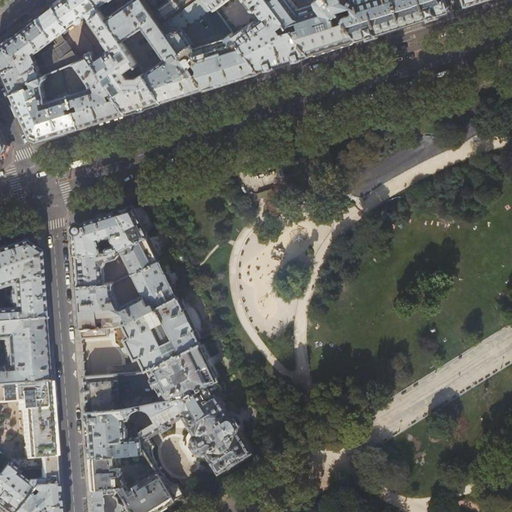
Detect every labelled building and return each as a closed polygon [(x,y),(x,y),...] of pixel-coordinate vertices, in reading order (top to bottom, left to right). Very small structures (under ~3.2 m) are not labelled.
[(98,7),(93,0),(59,0),(45,11),(37,17),(53,39),(56,44),(42,54),(46,64),(51,73),(76,63),(89,57),(88,56),(88,55),(88,54),(88,52),(89,51),(80,56),(78,57),(77,57),(76,57),(76,56),(75,56),(76,55),(65,40),(66,40),(62,36),(61,35),(61,34),(61,33),(62,32),(77,22),(78,22),(79,23),(80,22),(80,23),(84,20),(83,20),(84,20),(84,19),(83,18),(89,15),(92,19),(102,12),(98,7)] [(152,11),(144,0),(130,0),(109,15),(106,9),(102,12),(122,41),(142,27),(165,58),(143,73),(163,102),(184,95),(206,88),(162,25),(152,11)] [(185,0),(181,4),(178,0),(168,0),(152,11),(162,25),(196,0),(185,0)] [(190,24),(215,7),(209,0),(196,0),(162,25),(206,88),(233,79),(260,71),(235,35),(232,32),(225,37),(201,44),(199,40),(192,42),(183,28),(189,24),(190,24)] [(253,22),(252,22),(251,22),(235,35),(260,71),(285,62),(310,55),(291,29),(282,32),(279,28),(286,22),(269,0),(209,0),(215,7),(216,9),(228,0),(243,0),(252,10),(253,11),(254,11),(255,11),(256,11),(257,10),(263,19),(256,23),(255,22),(253,22)] [(269,0),(286,22),(291,29),(310,55),(334,47),(358,40),(345,21),(337,24),(338,23),(338,22),(338,21),(337,20),(337,19),(336,19),(336,18),(335,18),(334,18),(340,14),(329,0),(314,0),(314,1),(316,6),(300,11),(291,0),(269,0)] [(329,0),(340,14),(345,21),(358,40),(381,32),(420,20),(449,11),(445,0),(329,0)] [(89,51),(88,52),(88,54),(88,55),(88,56),(89,57),(113,92),(116,97),(127,113),(144,107),(163,102),(143,73),(122,41),(102,12),(92,19),(91,19),(91,20),(109,48),(96,56),(95,54),(95,53),(94,52),(93,51),(92,51),(90,50),(89,51)] [(53,39),(37,17),(11,36),(0,44),(0,67),(3,74),(12,93),(28,87),(26,83),(29,82),(25,81),(24,78),(29,76),(31,81),(47,74),(51,73),(46,64),(40,66),(34,53),(53,39)] [(113,92),(89,57),(76,63),(89,87),(69,93),(73,105),(78,103),(79,109),(75,110),(80,127),(102,121),(127,113),(116,97),(110,99),(109,94),(113,92)] [(47,74),(31,81),(33,85),(29,87),(28,86),(28,87),(12,93),(21,116),(31,138),(38,141),(56,135),(80,127),(75,110),(69,112),(67,106),(73,105),(69,93),(49,99),(46,81),(46,79),(48,77),(47,74)] [(338,175),(330,150),(320,153),(328,178),(338,175)] [(272,188),(256,193),(258,199),(264,197),(274,194),(272,188)] [(75,224),(74,225),(74,227),(74,228),(74,229),(75,239),(76,254),(116,250),(117,250),(120,248),(148,235),(147,233),(148,233),(148,232),(148,231),(146,226),(145,225),(144,225),(143,225),(142,223),(143,223),(134,206),(134,205),(116,211),(79,223),(77,223),(75,224)] [(160,260),(159,258),(149,237),(148,235),(120,248),(132,273),(133,273),(160,260)] [(0,289),(8,287),(9,309),(0,309),(0,323),(43,319),(41,288),(38,251),(21,240),(2,247),(0,247),(0,289)] [(119,254),(117,250),(116,250),(76,254),(77,270),(78,285),(105,283),(104,265),(105,265),(106,264),(107,263),(107,261),(107,260),(118,256),(119,254)] [(177,295),(162,264),(160,260),(133,273),(136,280),(143,294),(150,309),(178,296),(177,295)] [(113,282),(105,283),(78,285),(79,305),(81,328),(107,325),(119,324),(123,323),(150,309),(143,294),(121,304),(114,290),(113,282)] [(201,343),(200,340),(197,336),(194,330),(195,330),(184,308),(182,304),(180,300),(178,296),(150,309),(123,323),(129,336),(125,338),(135,358),(139,356),(145,370),(149,368),(201,343)] [(0,385),(48,382),(45,352),(43,319),(0,323),(0,385)] [(107,335),(107,325),(81,328),(82,337),(107,335)] [(210,362),(208,358),(201,343),(149,368),(153,377),(151,378),(155,387),(157,385),(163,396),(164,399),(179,397),(184,395),(191,392),(215,380),(218,378),(212,366),(210,362)] [(138,405),(164,399),(163,396),(157,397),(156,397),(155,397),(155,396),(126,401),(125,401),(120,401),(118,373),(85,376),(86,393),(87,410),(125,407),(138,405)] [(216,380),(215,380),(191,392),(199,403),(215,394),(217,394),(218,393),(220,391),(221,390),(221,389),(221,387),(221,385),(221,384),(219,382),(218,381),(217,381),(216,380)] [(48,382),(0,385),(0,403),(18,402),(18,407),(16,407),(16,410),(18,410),(18,411),(22,411),(26,459),(53,457),(51,421),(48,382)] [(199,403),(191,392),(184,395),(187,401),(183,404),(179,397),(164,399),(138,405),(139,408),(142,408),(144,408),(147,409),(151,412),(156,421),(155,424),(142,433),(142,437),(143,436),(143,440),(149,437),(161,429),(162,432),(172,425),(172,424),(171,423),(183,416),(182,414),(199,403)] [(215,394),(199,403),(182,414),(183,416),(195,435),(193,437),(192,438),(192,440),(192,442),(192,443),(191,443),(196,451),(197,451),(198,452),(200,452),(203,453),(204,452),(205,452),(218,472),(251,452),(239,431),(240,430),(240,429),(240,426),(234,416),(233,415),(232,414),(231,414),(229,414),(228,414),(215,394)] [(125,407),(87,410),(89,432),(91,455),(121,453),(143,451),(139,408),(138,405),(125,407)] [(138,405),(139,408),(143,451),(144,451),(143,440),(143,436),(142,437),(142,433),(155,424),(156,421),(151,412),(147,409),(144,408),(142,408),(139,408),(138,405)] [(149,437),(143,440),(144,451),(145,451),(157,470),(175,499),(184,494),(177,483),(168,478),(162,471),(157,462),(155,454),(155,446),(149,437)] [(121,453),(91,455),(92,470),(93,488),(118,485),(127,485),(123,477),(123,473),(124,473),(123,465),(122,465),(121,453)] [(53,457),(26,459),(9,460),(6,465),(17,473),(20,469),(40,467),(41,480),(41,486),(55,485),(53,457)] [(15,475),(17,473),(6,465),(0,471),(0,508),(4,511),(12,511),(27,495),(31,490),(33,487),(41,486),(41,480),(31,481),(28,485),(15,475)] [(129,488),(127,485),(118,485),(120,489),(129,504),(134,511),(154,511),(175,499),(157,470),(139,481),(138,479),(131,483),(133,485),(129,488)] [(57,511),(57,506),(55,485),(41,486),(33,487),(31,490),(35,493),(31,498),(27,495),(12,511),(57,511)] [(120,489),(118,485),(93,488),(95,506),(95,511),(134,511),(129,504),(129,503),(127,503),(126,503),(125,503),(124,504),(120,503),(121,502),(121,500),(120,498),(119,496),(118,495),(117,494),(120,489)]
